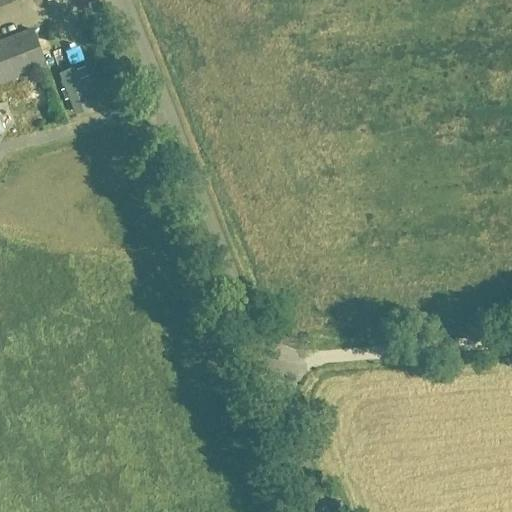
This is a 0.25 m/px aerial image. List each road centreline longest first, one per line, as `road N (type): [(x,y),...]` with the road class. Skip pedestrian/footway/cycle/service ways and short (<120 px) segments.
road 1 (unclassified): [(268,368),(125,0)]
road 2 (unclassified): [(511,343),(268,368)]
road 3 (unclassified): [(324,511),(268,368)]
